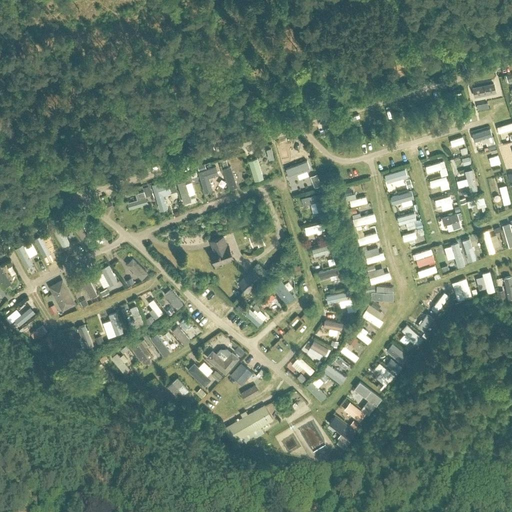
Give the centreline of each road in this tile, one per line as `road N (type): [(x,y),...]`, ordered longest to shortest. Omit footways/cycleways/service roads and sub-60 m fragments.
road 1 (track): [(27,286),(129,236),(277,183),(311,288),(274,322)]
road 2 (track): [(368,156),(401,283),(399,311),(320,414)]
road 3 (track): [(166,271),(52,323),(27,286)]
road 4 (track): [(409,144),(444,235),(511,208)]
road 5 (track): [(400,293),(511,251)]
